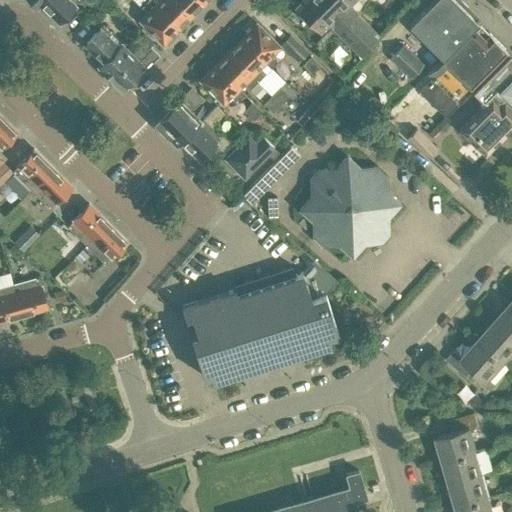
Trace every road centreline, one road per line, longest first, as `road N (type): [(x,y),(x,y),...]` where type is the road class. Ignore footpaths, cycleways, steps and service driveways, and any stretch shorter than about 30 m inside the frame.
road 1 (residential): [(0,87),(165,252)]
road 2 (residential): [(153,449),(363,379)]
road 3 (residential): [(363,379),(511,222)]
road 4 (residential): [(165,252),(202,199),(126,118)]
road 5 (residential): [(242,0),(126,118)]
road 6 (residential): [(126,118),(33,27),(0,28)]
road 7 (residential): [(0,498),(153,449)]
road 8 (residential): [(406,511),(363,379)]
road 9 (residential): [(153,449),(112,317)]
road 10 (residential): [(0,358),(98,330),(112,317)]
